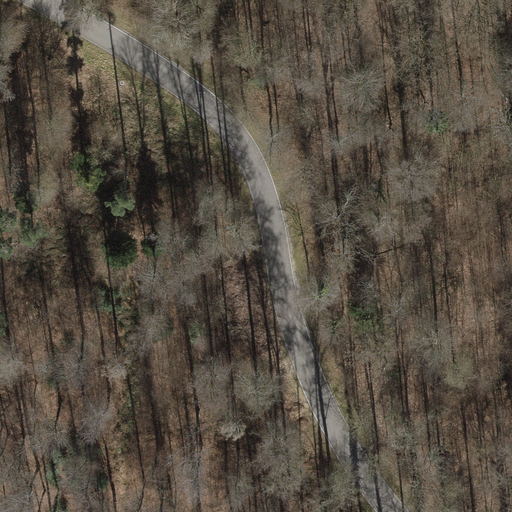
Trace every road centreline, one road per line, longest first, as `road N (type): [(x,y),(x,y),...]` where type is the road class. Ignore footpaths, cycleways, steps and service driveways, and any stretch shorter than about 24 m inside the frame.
road 1 (unclassified): [(61,0),(179,74),(247,135),(272,201),(283,291),(316,389),(395,511)]
road 2 (motorway): [(0,139),(131,37),(202,0)]
